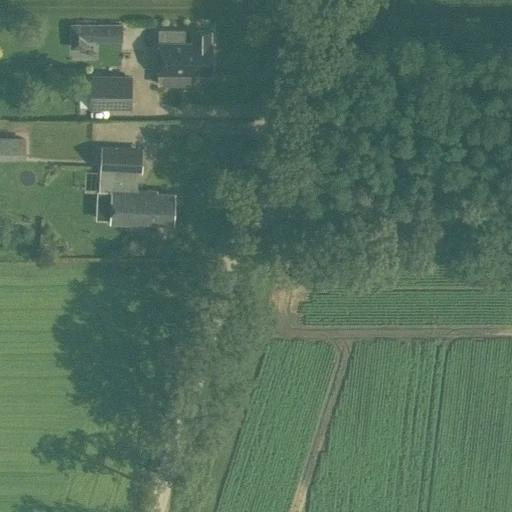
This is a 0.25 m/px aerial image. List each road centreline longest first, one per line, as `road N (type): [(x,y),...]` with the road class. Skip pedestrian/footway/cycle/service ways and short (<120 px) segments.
road 1 (tertiary): [(153,511),(246,212)]
road 2 (unclassified): [(246,212),(511,210)]
road 3 (tertiary): [(246,212),(308,0)]
